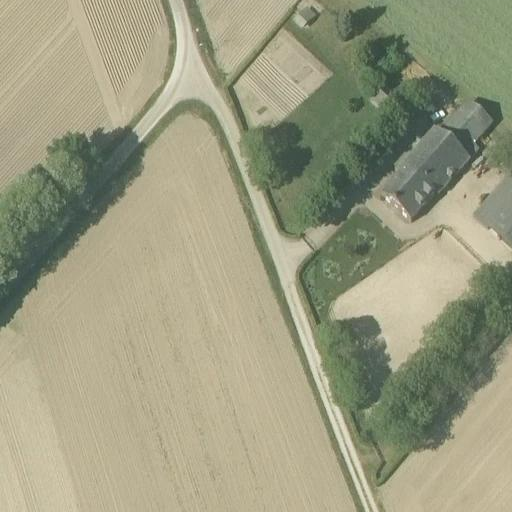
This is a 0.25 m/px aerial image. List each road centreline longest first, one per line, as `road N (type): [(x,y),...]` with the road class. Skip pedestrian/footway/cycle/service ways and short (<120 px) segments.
road 1 (unclassified): [(0,297),(201,70)]
road 2 (track): [(283,274),(369,511)]
road 3 (unclassified): [(283,274),(201,70)]
